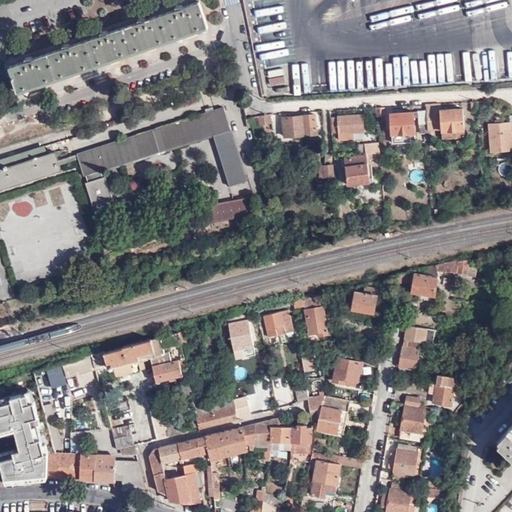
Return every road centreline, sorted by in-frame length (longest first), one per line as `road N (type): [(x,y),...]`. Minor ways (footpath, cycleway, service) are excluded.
road 1 (residential): [(511,95),(256,108),(233,0)]
road 2 (residential): [(157,511),(143,446),(288,409)]
road 3 (residential): [(399,306),(364,511)]
road 4 (primary): [(0,499),(96,498),(149,511)]
